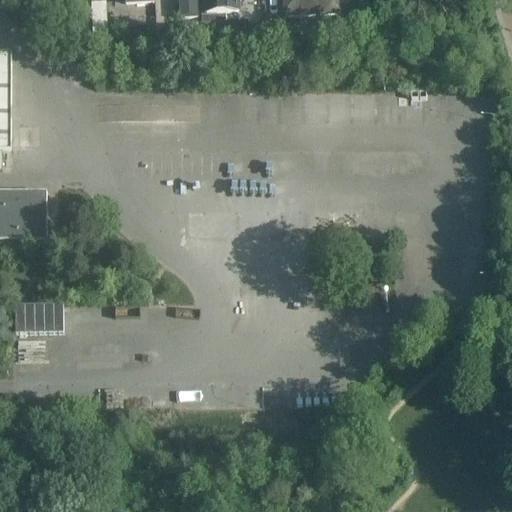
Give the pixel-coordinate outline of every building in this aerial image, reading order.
[(108,0),(111,43),(134,41),(134,29),(156,28),(154,0),(108,0)] [(156,40),(180,39),(180,27),(202,25),(200,0),(154,0),(156,28),(156,40)] [(202,37),(226,36),(225,24),(248,23),(246,0),(200,0),(202,25),(202,37)] [(346,2),(346,0),(280,0),(282,29),(359,25),(358,1),(347,2),(346,2)] [(226,36),(248,35),(248,23),(225,24),(226,36)] [(180,39),(202,37),(202,25),(180,27),(180,39)] [(134,41),(156,40),(156,28),(134,29),(134,41)] [(0,152),(11,153),(11,55),(0,55),(0,152)] [(0,243),(47,244),(47,201),(47,195),(0,194),(0,243)]
